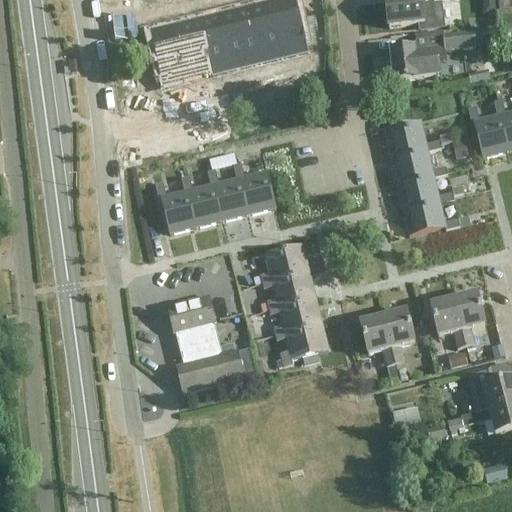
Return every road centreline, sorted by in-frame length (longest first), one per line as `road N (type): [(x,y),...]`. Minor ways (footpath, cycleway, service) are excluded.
road 1 (primary): [(96,511),(28,0)]
road 2 (residential): [(126,371),(78,0)]
road 3 (unclassified): [(26,331),(0,43)]
road 4 (unclassified): [(43,511),(26,331)]
road 5 (residential): [(358,146),(343,0)]
